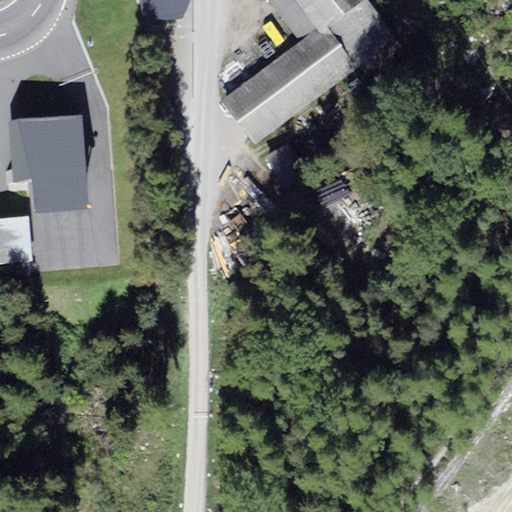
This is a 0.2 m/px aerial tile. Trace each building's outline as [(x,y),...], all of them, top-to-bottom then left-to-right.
[(294,0),(317,33),(325,28),(362,0),(294,0)] [(398,40),(367,0),(362,0),(325,28),(357,70),(398,40)] [(317,33),(221,101),(253,146),(357,70),(325,28),(317,33)] [(82,116),(11,121),(14,182),(28,181),(30,214),(88,209),(82,116)] [(308,175),(287,145),(265,160),(286,190),(308,175)] [(272,249),(245,194),(214,209),(241,264),(272,249)] [(0,265),(33,262),(28,216),(0,218),(0,265)]
